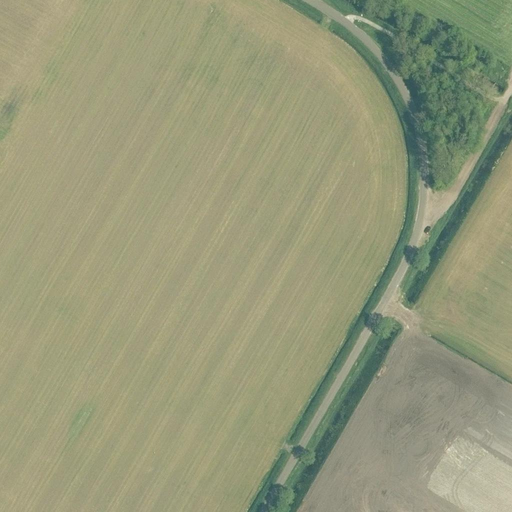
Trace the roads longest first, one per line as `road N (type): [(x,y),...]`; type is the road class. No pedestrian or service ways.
road 1 (unclassified): [(263,511),(389,295),(424,203),(422,144),(404,92),(373,46),(308,0)]
road 2 (track): [(506,96),(438,214),(417,232)]
